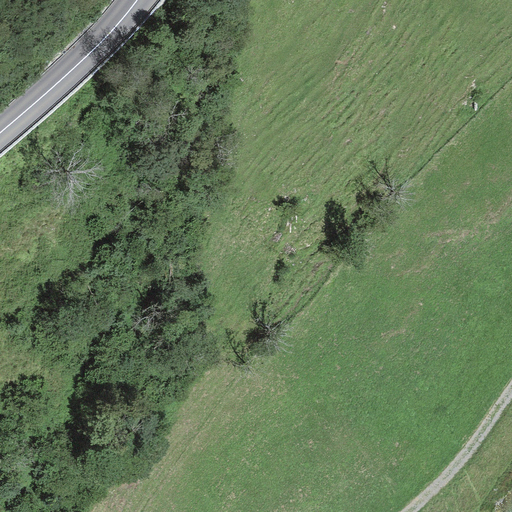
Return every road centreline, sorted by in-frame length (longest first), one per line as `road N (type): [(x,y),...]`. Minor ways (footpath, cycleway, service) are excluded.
road 1 (tertiary): [(0,133),(137,0)]
road 2 (track): [(511,392),(467,462),(417,511)]
